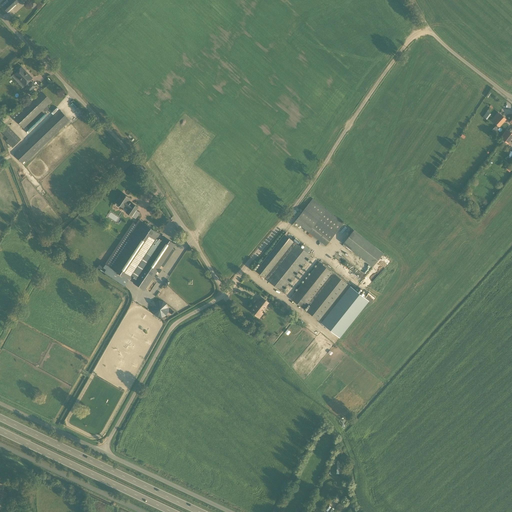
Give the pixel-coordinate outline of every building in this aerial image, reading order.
[(20,0),(19,0),(11,0),(3,7),(8,12),(20,0)] [(14,75),(25,86),(25,85),(27,87),(25,89),(29,93),(36,87),(36,86),(36,87),(34,88),(30,84),(29,85),(27,83),(33,78),(29,74),(28,75),(25,72),(26,71),(22,67),(18,70),(16,68),(13,71),(15,73),(14,75)] [(42,92),(21,113),(17,109),(10,115),(23,128),(43,109),(46,112),(49,109),(46,106),(51,101),(42,92)] [(14,155),(23,165),(69,120),(60,110),(28,142),(29,143),(26,145),(25,144),(14,155)] [(506,119),(501,115),(494,122),(499,126),(506,119)] [(21,139),(8,125),(1,132),(8,139),(6,141),(12,148),(21,139)] [(500,138),(508,144),(511,140),(511,133),(506,129),(500,138)] [(116,203),(115,204),(115,205),(118,207),(119,207),(120,206),(123,208),(122,210),(126,212),(125,212),(135,219),(139,213),(136,210),(138,207),(132,203),(132,204),(128,202),(130,198),(122,193),(116,203)] [(313,199),(295,221),(326,246),(343,223),(313,199)] [(108,266),(129,280),(131,276),(136,279),(133,283),(144,290),(175,245),(164,237),(161,241),(157,238),(159,234),(138,220),(108,266)] [(343,244),(372,267),(383,253),(354,230),(343,244)] [(284,233),(256,272),(276,286),(276,285),(278,286),(279,284),(281,286),(285,281),(287,283),(289,280),(291,282),(311,254),(298,245),(300,242),(295,239),(293,240),(284,233)] [(319,262),(291,299),(320,321),(348,283),(319,262)] [(321,324),(341,338),(368,301),(371,303),(375,297),(369,292),(365,297),(350,286),(321,324)] [(258,300),(250,311),(257,317),(266,306),(269,303),(263,298),(260,302),(258,300)] [(153,306),(153,310),(155,314),(159,316),(163,317),(167,315),(170,311),(170,307),(168,303),(164,300),(163,300),(160,300),(156,301),(153,306)]
